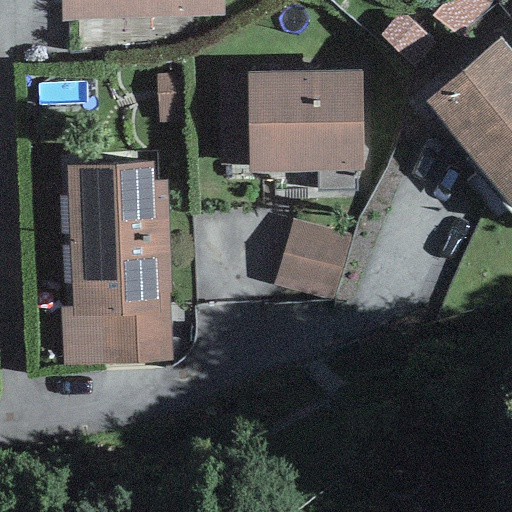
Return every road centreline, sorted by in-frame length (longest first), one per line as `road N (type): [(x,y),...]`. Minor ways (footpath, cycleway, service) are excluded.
road 1 (residential): [(291,343),(167,391),(0,425)]
road 2 (unknown): [(224,223),(223,369)]
